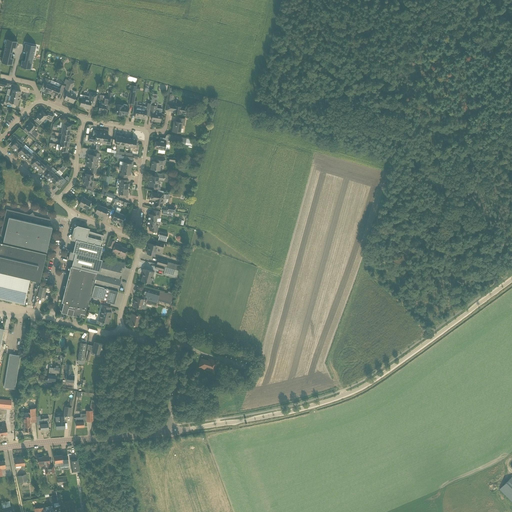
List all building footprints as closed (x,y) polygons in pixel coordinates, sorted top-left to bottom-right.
[(4,51),(9,52),(11,52),(12,53),(13,48),(16,48),(17,42),(6,39),(4,48),(5,48),(4,51)] [(34,55),(36,46),(25,43),(24,50),(27,51),(26,56),(27,56),(28,56),(33,57),(34,55)] [(9,52),(4,51),(4,53),(3,53),(1,62),(12,65),(13,58),(10,58),(12,53),(11,52),(9,52)] [(33,58),(33,57),(28,56),(26,56),(25,61),(22,60),(20,67),(31,69),(33,60),(33,58)] [(45,92),(50,94),(55,82),(45,78),(42,85),(45,87),(44,90),(45,90),(45,92)] [(68,80),(66,84),(63,94),(66,95),(64,99),(73,103),(76,95),(70,92),(74,81),(69,79),(68,80)] [(55,82),(50,94),(56,96),(56,95),(58,95),(59,92),(62,93),(65,86),(55,82)] [(12,95),(11,96),(20,98),(21,95),(20,95),(21,91),(16,90),(16,88),(10,87),(10,88),(8,88),(6,94),(12,95)] [(113,90),(113,89),(110,88),(109,92),(108,92),(107,96),(100,94),(98,102),(100,102),(98,112),(105,113),(105,109),(109,110),(112,92),(113,90)] [(94,106),(97,95),(90,93),(89,96),(83,95),(82,98),(80,106),(84,107),(84,108),(89,109),(90,105),(94,106)] [(20,98),(11,96),(10,96),(9,101),(6,100),(6,103),(12,105),(13,103),(17,104),(18,100),(20,101),(20,98)] [(140,118),(142,106),(136,105),(137,101),(134,101),(132,113),(135,114),(134,117),(140,118)] [(173,111),(173,113),(181,114),(181,113),(189,114),(190,107),(182,106),(182,107),(178,106),(178,105),(168,103),(166,110),(170,111),(173,111)] [(128,115),(129,107),(123,106),(123,105),(116,104),(115,110),(116,110),(115,114),(116,114),(116,115),(118,115),(119,115),(121,115),(121,114),(124,115),(124,114),(128,115)] [(150,108),(149,115),(152,116),(151,120),(160,122),(161,114),(162,109),(156,108),(156,106),(150,105),(150,108)] [(149,115),(150,108),(147,108),(147,106),(142,106),(140,118),(145,119),(146,116),(149,116),(149,115)] [(46,114),(42,110),(33,119),(39,125),(45,119),(51,121),(54,115),(47,113),(46,114)] [(172,131),(177,132),(180,132),(182,125),(184,125),(185,119),(178,118),(177,122),(174,121),(172,131)] [(30,122),(25,128),(29,132),(27,134),(33,139),(38,134),(34,130),(36,127),(30,122)] [(95,142),(94,144),(100,145),(100,143),(102,132),(99,131),(99,132),(96,131),(96,136),(88,135),(87,141),(95,142)] [(105,132),(102,132),(100,143),(102,144),(103,142),(106,143),(106,144),(110,145),(111,139),(107,138),(108,133),(105,133),(105,132)] [(116,153),(118,153),(119,151),(120,145),(121,136),(115,135),(115,139),(116,139),(115,144),(118,144),(118,145),(116,145),(116,150),(111,150),(110,152),(116,153)] [(186,138),(181,137),(171,135),(170,140),(180,142),(180,144),(185,145),(186,138)] [(15,151),(18,147),(21,144),(22,142),(16,136),(11,141),(14,143),(11,146),(14,149),(13,150),(15,151)] [(154,148),(158,149),(158,153),(164,154),(165,150),(166,141),(166,138),(162,137),(161,140),(158,140),(158,142),(155,141),(154,148)] [(21,157),(29,148),(25,144),(22,142),(21,144),(18,147),(21,149),(18,152),(20,155),(19,156),(21,157)] [(32,159),(36,154),(29,148),(21,157),(23,159),(24,158),(27,160),(29,157),(32,159)] [(87,157),(86,160),(98,162),(100,162),(101,157),(99,156),(100,153),(94,152),(93,155),(88,154),(88,157),(87,157)] [(119,164),(119,167),(131,169),(131,167),(132,167),(133,160),(132,160),(133,157),(121,156),(121,154),(118,153),(116,153),(115,157),(125,159),(125,162),(123,162),(122,165),(119,164)] [(33,168),(35,169),(41,162),(37,158),(39,156),(36,154),(32,159),(34,161),(31,164),(34,167),(33,168)] [(151,169),(156,170),(160,170),(161,164),(164,165),(165,159),(156,158),(156,162),(152,161),(151,169)] [(98,162),(86,160),(86,163),(87,163),(86,166),(89,166),(88,168),(87,172),(96,173),(98,162)] [(43,169),(45,171),(50,166),(47,164),(45,166),(41,162),(35,169),(37,171),(38,170),(40,172),(43,169)] [(46,180),(48,181),(55,174),(50,170),(52,168),(50,166),(45,171),(48,173),(45,176),(47,178),(46,180)] [(131,169),(119,167),(118,169),(121,170),(121,173),(120,173),(119,176),(127,178),(127,174),(131,175),(131,172),(130,172),(131,169)] [(150,176),(148,186),(153,186),(154,186),(157,187),(158,180),(159,180),(164,180),(164,174),(160,174),(155,173),(154,176),(150,176)] [(55,174),(48,181),(50,183),(51,182),(54,184),(56,181),(59,183),(63,178),(60,176),(59,178),(55,174)] [(116,187),(118,188),(119,187),(127,189),(128,187),(129,187),(129,184),(128,183),(128,180),(117,178),(116,187)] [(88,189),(91,190),(92,191),(93,184),(92,184),(93,181),(83,179),(82,181),(84,181),(83,184),(89,185),(88,189)] [(119,187),(118,188),(118,193),(119,194),(119,197),(127,198),(128,192),(127,192),(127,189),(119,187)] [(163,194),(163,191),(157,190),(157,193),(152,192),(151,199),(155,200),(154,206),(162,207),(162,203),(164,203),(165,198),(163,198),(164,194),(163,194)] [(80,206),(82,208),(87,199),(82,197),(78,204),(80,205),(80,206)] [(87,199),(82,208),(85,209),(85,208),(87,209),(88,208),(90,209),(93,203),(91,202),(91,201),(87,199)] [(103,206),(99,215),(102,216),(102,215),(104,216),(107,208),(103,206)] [(0,234),(0,235),(4,237),(3,241),(46,251),(52,227),(48,226),(50,219),(6,209),(0,234)] [(149,214),(148,220),(156,221),(157,218),(159,218),(160,211),(152,210),(152,214),(149,214)] [(120,213),(116,222),(119,223),(119,222),(121,223),(124,215),(120,213)] [(156,221),(148,220),(146,221),(146,223),(147,224),(147,226),(150,226),(149,231),(157,232),(158,225),(156,224),(156,221)] [(76,240),(73,252),(99,259),(102,246),(103,240),(102,240),(103,235),(88,231),(88,229),(77,226),(77,227),(76,228),(75,228),(72,239),(76,240)] [(148,248),(146,254),(154,256),(156,248),(162,250),(164,243),(156,241),(155,245),(148,243),(147,248),(148,248)] [(0,298),(24,304),(30,279),(40,281),(46,253),(0,242),(0,298)] [(119,246),(120,245),(115,243),(112,252),(124,257),(127,249),(119,246)] [(99,259),(73,252),(70,251),(68,259),(73,260),(72,265),(99,272),(102,259),(99,259)] [(158,258),(156,264),(166,267),(179,271),(181,266),(167,262),(168,261),(158,258)] [(99,273),(97,273),(94,283),(118,291),(121,279),(119,278),(121,272),(123,272),(125,263),(113,260),(112,265),(102,262),(99,273)] [(166,267),(156,264),(155,268),(164,271),(163,274),(177,278),(179,271),(166,267)] [(94,283),(97,273),(71,266),(60,308),(62,308),(61,312),(85,318),(90,297),(94,283)] [(141,281),(151,284),(154,272),(143,269),(142,273),(143,274),(141,281)] [(117,292),(118,291),(94,283),(90,297),(114,304),(117,292)] [(37,296),(44,297),(46,288),(40,286),(37,296)] [(142,295),(147,296),(146,301),(145,302),(156,305),(156,304),(157,300),(170,304),(171,302),(173,294),(172,294),(167,292),(160,290),(159,292),(149,290),(145,288),(143,294),(143,295),(142,295)] [(142,304),(144,299),(135,297),(133,306),(144,309),(145,309),(145,307),(146,305),(142,304)] [(109,311),(110,307),(102,305),(100,314),(102,314),(100,321),(108,324),(111,312),(109,311)] [(131,317),(132,317),(130,324),(141,327),(142,324),(144,317),(141,316),(132,314),(131,317)] [(156,333),(161,335),(164,324),(159,323),(156,333)] [(40,329),(39,336),(48,338),(49,330),(40,329)] [(91,354),(94,355),(95,353),(101,354),(102,349),(103,344),(94,342),(91,354)] [(86,344),(80,343),(77,360),(84,361),(86,344)] [(4,387),(15,389),(20,356),(9,354),(4,387)] [(198,367),(214,372),(216,364),(207,362),(208,361),(201,358),(198,367)] [(45,381),(47,381),(51,382),(51,380),(55,381),(56,373),(58,373),(59,370),(60,359),(55,359),(54,368),(49,368),(48,375),(48,378),(45,377),(45,381)] [(67,369),(66,382),(74,382),(74,375),(71,375),(71,365),(67,365),(67,369)] [(0,406),(3,407),(11,408),(11,400),(0,399),(0,406)] [(65,406),(63,415),(70,416),(72,407),(65,406)] [(36,416),(35,408),(30,409),(30,412),(28,412),(28,416),(24,416),(25,431),(31,431),(30,419),(36,418),(36,416)] [(87,422),(93,422),(93,410),(86,411),(86,413),(80,413),(80,417),(76,417),(76,427),(84,427),(84,422),(87,421),(87,422)] [(40,415),(36,416),(36,418),(36,424),(40,424),(41,430),(48,429),(48,423),(49,423),(48,418),(40,419),(40,415)] [(64,416),(55,417),(55,422),(56,421),(56,428),(65,428),(64,416)] [(499,454),(484,469),(486,471),(501,456),(499,454)] [(44,464),(45,474),(54,473),(54,465),(50,465),(49,463),(49,455),(44,456),(44,457),(38,457),(39,464),(44,464)] [(64,465),(63,463),(68,462),(67,455),(62,456),(62,455),(54,456),(55,463),(55,466),(64,465)] [(15,459),(15,466),(21,466),(21,469),(25,469),(24,458),(15,459)] [(78,458),(70,459),(72,473),(79,472),(78,458)] [(488,475),(500,469),(497,465),(486,470),(488,475)] [(26,474),(18,476),(19,483),(28,481),(26,474)] [(511,476),(499,489),(511,502),(511,476)] [(1,505),(2,511),(12,511),(13,511),(12,506),(10,506),(9,501),(5,502),(5,504),(1,505)]
